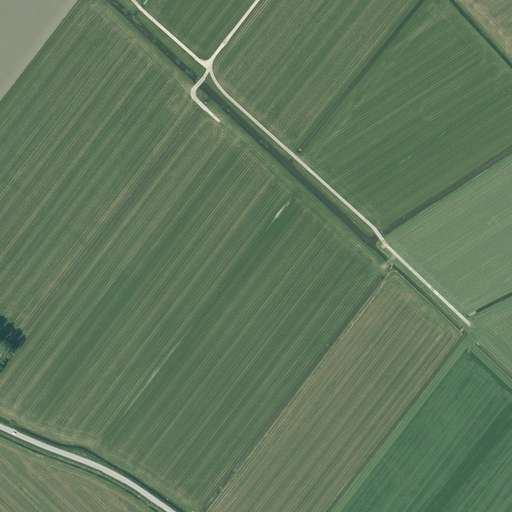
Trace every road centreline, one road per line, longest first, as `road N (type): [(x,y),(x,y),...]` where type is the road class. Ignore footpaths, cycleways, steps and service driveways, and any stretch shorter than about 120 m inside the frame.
road 1 (track): [(210,69),(222,91),(382,239)]
road 2 (tertiary): [(171,511),(103,468),(0,426)]
road 3 (track): [(259,0),(206,65),(132,0)]
